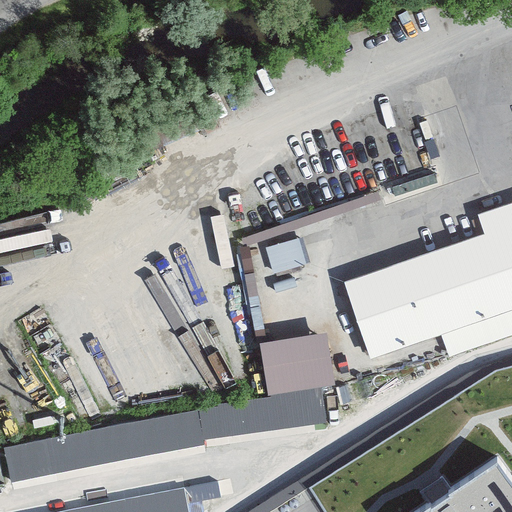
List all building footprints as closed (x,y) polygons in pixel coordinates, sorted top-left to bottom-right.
[(511,204),(482,215),(489,235),(348,285),(373,357),(444,333),(452,356),(511,334),(511,204)] [(304,233),(271,241),(277,267),(310,259),(304,233)] [(340,384),(331,333),(262,345),(271,396),(340,384)] [(511,511),(511,463),(496,441),(399,511),(511,511)] [(49,511),(194,511),(192,497),(226,491),(224,477),(48,505),(49,511)]
